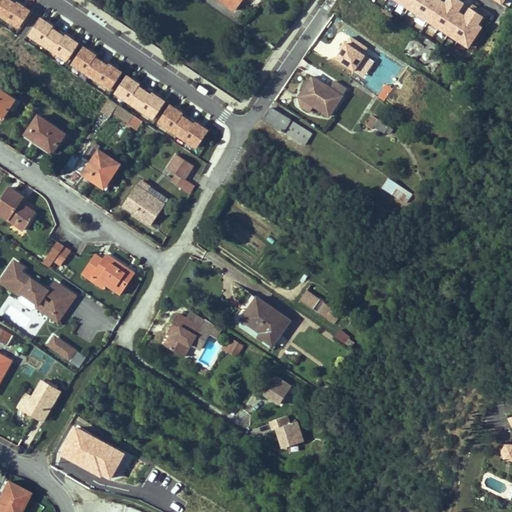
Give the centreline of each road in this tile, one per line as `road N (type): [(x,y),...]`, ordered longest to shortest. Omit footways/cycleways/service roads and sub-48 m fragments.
road 1 (residential): [(239,121),(54,0)]
road 2 (residential): [(169,266),(0,149)]
road 3 (residential): [(239,121),(169,266)]
road 4 (residential): [(319,0),(239,121)]
